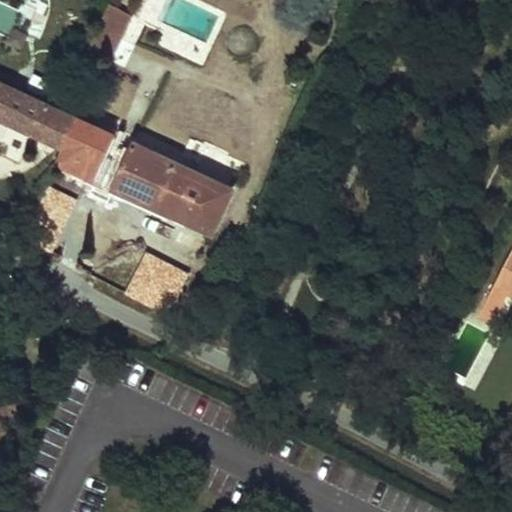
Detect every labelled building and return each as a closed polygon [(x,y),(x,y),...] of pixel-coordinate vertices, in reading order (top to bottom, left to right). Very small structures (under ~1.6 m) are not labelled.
[(111,4),(90,49),(112,60),(133,14),(111,4)] [(52,106),(0,82),(0,117),(65,148),(79,120),(52,106)] [(96,177),(114,136),(79,120),(65,148),(59,161),(96,177)] [(231,190),(132,145),(113,185),(212,231),(231,190)] [(62,224),(38,213),(24,240),(48,251),(62,224)] [(511,251),(498,280),(511,285),(511,290),(510,295),(511,295),(511,251)] [(511,290),(511,285),(498,280),(494,286),(510,295),(511,290)] [(0,452),(5,455),(28,405),(0,392),(0,452)]
